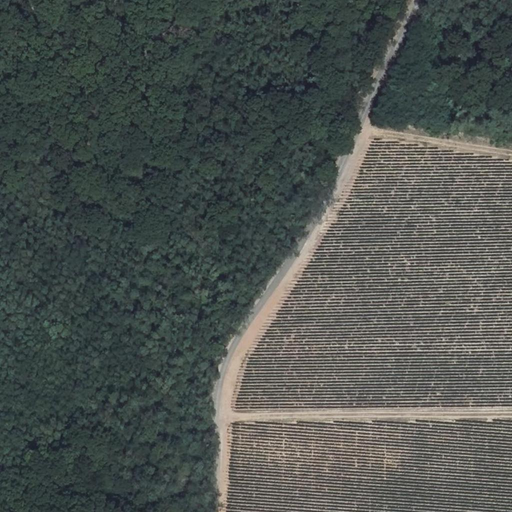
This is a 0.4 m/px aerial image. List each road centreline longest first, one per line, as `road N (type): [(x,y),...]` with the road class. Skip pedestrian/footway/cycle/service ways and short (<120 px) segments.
road 1 (residential): [(214,418),(225,359),(331,187),(411,0)]
road 2 (track): [(511,413),(214,418)]
